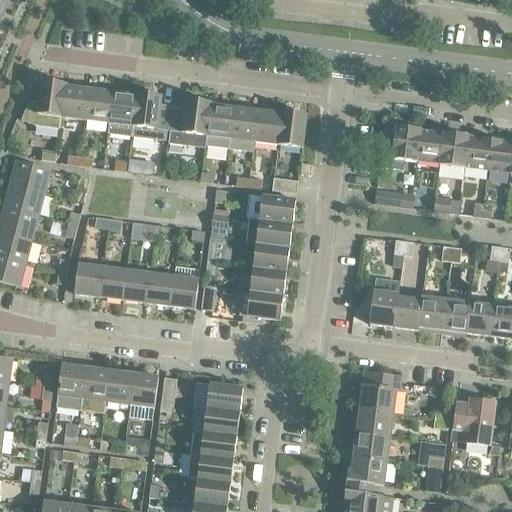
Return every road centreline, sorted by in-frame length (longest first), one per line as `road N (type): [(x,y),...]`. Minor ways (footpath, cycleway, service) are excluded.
road 1 (residential): [(341,95),(54,60)]
road 2 (residential): [(278,356),(312,333),(341,95)]
road 3 (residential): [(278,356),(0,321)]
road 4 (residential): [(511,24),(260,0)]
road 5 (residential): [(511,376),(278,356)]
road 6 (tertiary): [(347,52),(238,35),(184,0)]
road 7 (residential): [(511,115),(341,95)]
road 8 (tertiary): [(511,74),(347,52)]
road 9 (residential): [(259,511),(278,356)]
